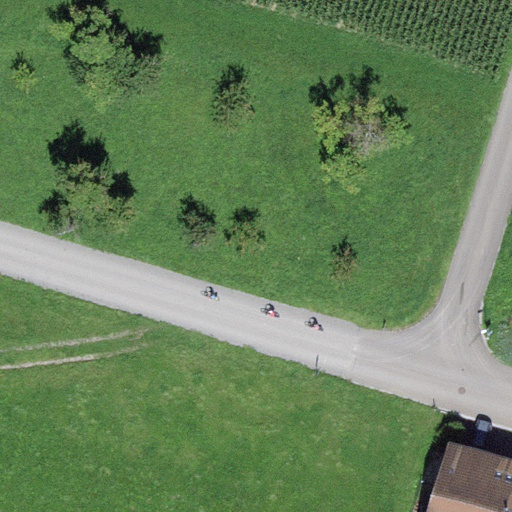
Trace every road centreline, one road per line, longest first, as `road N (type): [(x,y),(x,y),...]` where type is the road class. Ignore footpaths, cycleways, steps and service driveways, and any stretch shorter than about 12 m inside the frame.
road 1 (unclassified): [(440,377),(0,249)]
road 2 (track): [(440,377),(511,144)]
